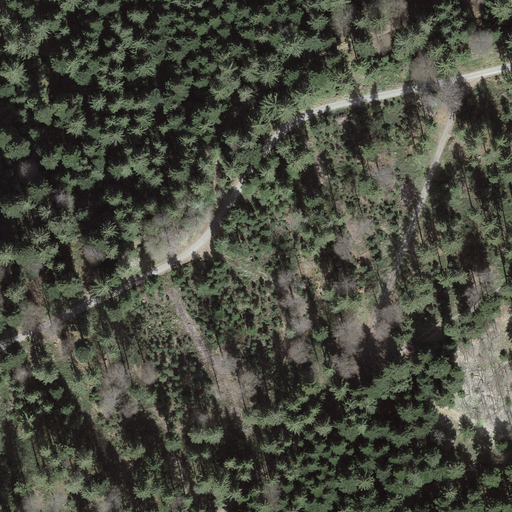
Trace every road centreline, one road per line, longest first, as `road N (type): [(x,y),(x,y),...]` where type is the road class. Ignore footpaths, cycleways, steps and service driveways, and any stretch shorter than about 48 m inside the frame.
road 1 (track): [(0,347),(185,254),(290,126),(342,105),(511,69)]
road 2 (track): [(213,227),(222,143),(241,107),(314,55),(449,0)]
road 3 (track): [(368,361),(385,295),(474,78)]
road 4 (track): [(203,511),(368,361)]
road 5 (track): [(368,361),(437,304),(511,272)]
road 6 (track): [(511,410),(492,423),(460,419),(389,344)]
